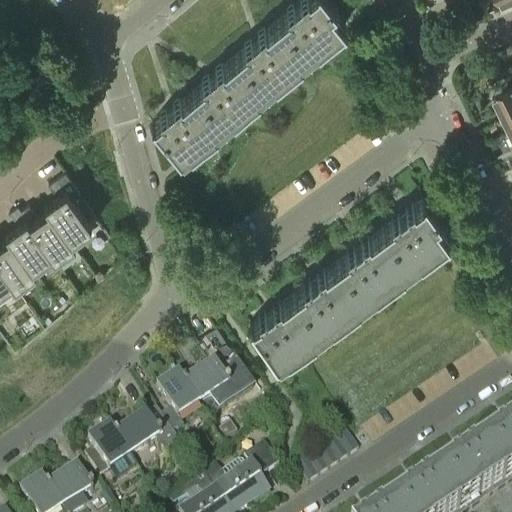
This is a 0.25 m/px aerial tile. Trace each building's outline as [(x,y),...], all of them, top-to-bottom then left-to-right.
[(287,9),(280,16),(309,51),(342,23),(343,24),(344,23),(331,7),(334,3),(331,0),(298,0),(294,4),(293,3),(286,8),(287,9)] [(267,86),(309,51),(280,16),(265,28),(264,27),(257,33),(258,34),(251,39),(250,38),(244,44),(245,45),(238,51),(267,86)] [(202,81),(195,86),(225,121),(267,86),(238,51),(223,63),(222,62),(215,68),(215,69),(209,74),(208,73),(201,79),(202,81)] [(511,85),(492,96),(502,114),(511,109),(511,85)] [(153,120),(151,122),(179,156),(180,155),(182,157),(225,121),(195,86),(180,99),(179,98),(172,103),(173,104),(167,110),(166,109),(159,114),(160,116),(154,121),(153,120)] [(511,132),(511,131),(511,109),(502,114),(511,132)] [(65,172),(57,178),(65,189),(72,199),(80,193),(65,172)] [(56,195),(44,204),(46,208),(49,212),(50,212),(71,240),(72,240),(91,226),(72,199),(65,189),(57,178),(48,184),(56,195)] [(384,224),(412,260),(446,235),(446,236),(448,235),(435,218),(439,215),(423,194),(422,195),(422,196),(413,203),(412,201),(405,207),(405,208),(398,213),(398,212),(391,217),(392,218),(384,224)] [(20,210),(51,254),(50,255),(53,259),(74,243),(72,240),(71,240),(50,212),(49,212),(46,208),(36,215),(28,204),(20,210)] [(17,223),(4,232),(7,235),(7,236),(10,240),(11,239),(31,268),(32,267),(50,255),(51,254),(20,210),(17,206),(9,212),(17,223)] [(412,260),(384,224),(368,235),(368,234),(360,240),(361,240),(354,246),(354,245),(346,250),(347,252),(340,257),(367,293),(412,260)] [(0,265),(12,282),(11,282),(14,286),(35,271),(32,267),(31,268),(11,239),(10,240),(7,236),(0,240),(0,265)] [(296,290),(323,326),(367,293),(340,257),(324,268),(323,267),(316,273),(317,274),(310,279),(309,278),(302,283),(303,284),(296,290)] [(0,290),(11,282),(12,282),(0,265),(0,290)] [(277,357),(279,359),(323,326),(296,290),(280,301),(279,300),(272,305),(273,306),(266,312),(265,310),(258,316),(259,317),(252,322),(251,322),(250,323),(276,358),(277,357)] [(234,355),(225,342),(214,349),(223,362),(234,355)] [(213,364),(184,383),(198,405),(229,385),(226,381),(225,382),(213,364)] [(175,419),(198,405),(184,383),(178,373),(155,388),(172,414),(162,420),(169,430),(179,424),(175,419)] [(169,430),(162,420),(155,409),(116,434),(129,456),(154,440),(163,453),(178,444),(169,430)] [(488,437),(511,472),(511,419),(509,421),(510,422),(503,427),(502,426),(495,431),(496,432),(488,437)] [(225,441),(237,433),(229,422),(217,430),(225,441)] [(107,471),(129,456),(116,434),(109,425),(86,440),(107,471)] [(358,450),(355,446),(344,430),(334,437),(347,457),(358,450)] [(347,457),(334,437),(324,444),(337,464),(347,457)] [(450,463),(442,468),(470,510),(511,481),(511,472),(488,437),(472,448),(471,446),(464,452),(457,457),(457,456),(449,461),(450,463)] [(205,463),(192,441),(182,447),(195,469),(205,463)] [(214,464),(202,472),(214,489),(228,511),(239,511),(269,492),(254,469),(258,466),(264,475),(278,466),(263,443),(243,457),(249,466),(246,468),(242,462),(237,461),(220,473),(214,464)] [(314,450),(327,470),(337,464),(324,444),(314,450)] [(327,470),(314,450),(304,457),(317,477),(327,470)] [(317,477),(304,457),(294,464),(306,484),(317,477)] [(76,468),(47,487),(61,509),(92,489),(90,485),(88,486),(76,468)] [(404,493),(396,498),(405,511),(466,511),(470,510),(442,468),(426,479),(425,477),(418,482),(418,483),(411,488),(410,487),(403,492),(404,493)] [(228,511),(214,489),(202,472),(166,496),(172,505),(195,489),(201,498),(179,511),(228,511)] [(56,511),(61,509),(47,487),(41,478),(18,492),(31,511),(56,511)] [(114,505),(106,494),(99,498),(107,510),(114,505)] [(405,511),(396,498),(380,509),(379,508),(372,511),(405,511)]
